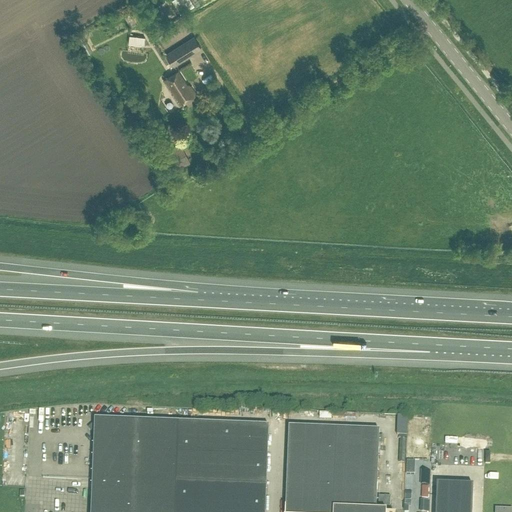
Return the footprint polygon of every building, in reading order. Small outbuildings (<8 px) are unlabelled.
[(137,0),(130,4),(138,17),(146,12),(138,0),(137,0)] [(173,0),(181,13),(194,5),(190,0),(173,0)] [(132,36),(131,44),(146,46),(147,38),(132,36)] [(177,47),(167,54),(174,65),(185,58),(201,48),(194,37),(177,47)] [(189,87),(178,70),(164,80),(180,105),(196,94),(191,85),(189,87)] [(265,511),(269,428),(94,421),(94,425),(89,430),(94,435),(90,511),(265,511)] [(375,511),(379,433),(289,429),(285,509),(285,511),(375,511)] [(472,511),(473,488),(437,486),(435,511),(472,511)]
